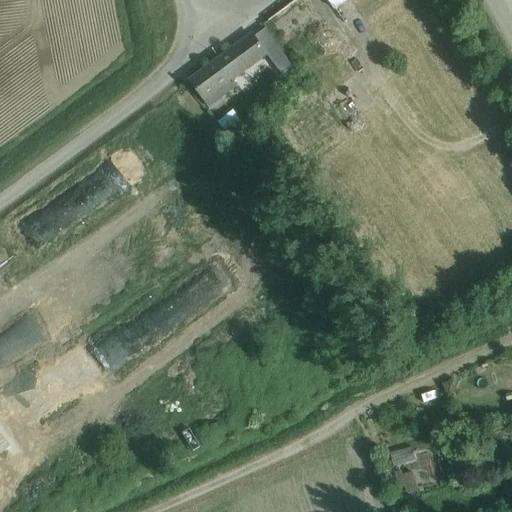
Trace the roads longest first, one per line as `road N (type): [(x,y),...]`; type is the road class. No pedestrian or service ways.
road 1 (unclassified): [(156,511),(511,339)]
road 2 (unclassified): [(0,199),(215,32)]
